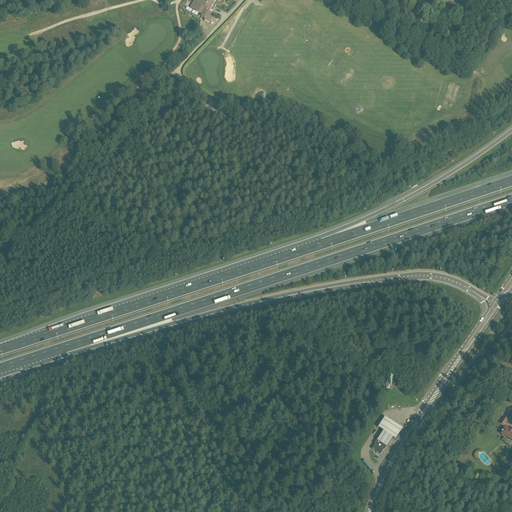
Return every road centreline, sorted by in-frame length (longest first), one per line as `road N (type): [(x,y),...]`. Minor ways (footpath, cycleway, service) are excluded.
road 1 (motorway): [(61,348),(511,199)]
road 2 (motorway): [(61,348),(387,276),(438,274),(479,293)]
road 3 (track): [(113,142),(255,225),(335,198),(347,173),(211,102)]
road 4 (motorway): [(315,246),(0,349)]
road 5 (primary): [(372,511),(406,445),(506,296)]
road 6 (primary): [(485,314),(384,468),(368,511)]
road 7 (motorway): [(511,130),(315,246)]
road 8 (motorway): [(511,180),(315,246)]
road 9 (unclassified): [(382,511),(479,351)]
road 10 (track): [(113,142),(86,182),(28,233),(0,235)]
road 11 (unclassified): [(209,105),(177,70),(246,0)]
